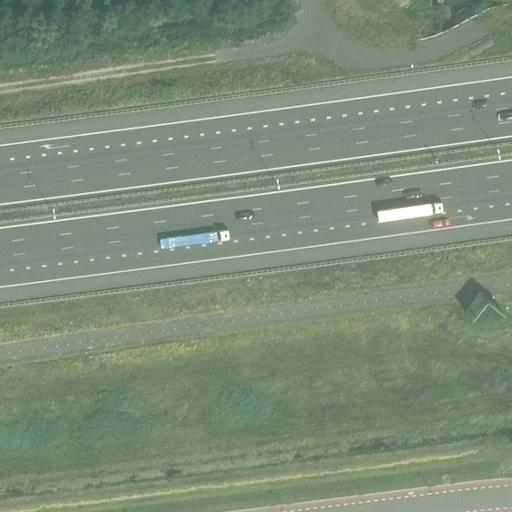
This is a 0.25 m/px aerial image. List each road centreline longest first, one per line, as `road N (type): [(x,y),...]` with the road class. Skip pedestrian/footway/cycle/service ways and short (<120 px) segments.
road 1 (unclassified): [(0,354),(511,284)]
road 2 (motorway): [(511,114),(0,183)]
road 3 (motorway): [(0,246),(511,180)]
road 4 (track): [(217,58),(0,89)]
road 5 (unclassified): [(387,511),(511,500)]
